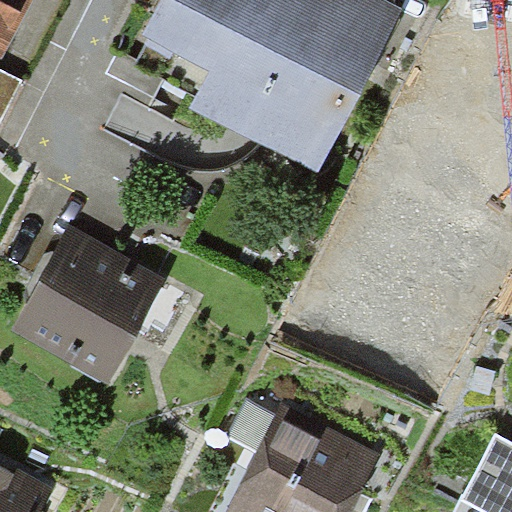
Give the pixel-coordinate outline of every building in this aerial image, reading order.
[(0,0),(0,68),(1,69),(37,0),(0,0)] [(196,114),(320,176),(400,19),(362,0),(166,0),(144,46),(213,81),(196,114)] [(0,133),(24,84),(0,72),(0,133)] [(477,307),(511,241),(511,211),(461,183),(450,177),(459,161),(429,145),(396,207),(415,217),(391,261),(477,307)] [(340,224),(309,288),(344,304),(375,240),(340,224)] [(104,387),(164,282),(125,261),(71,230),(12,335),(104,387)] [(354,511),(379,458),(277,412),(231,511),(354,511)] [(511,511),(511,448),(497,440),(456,511),(511,511)] [(0,511),(41,511),(54,488),(0,460),(0,511)]
